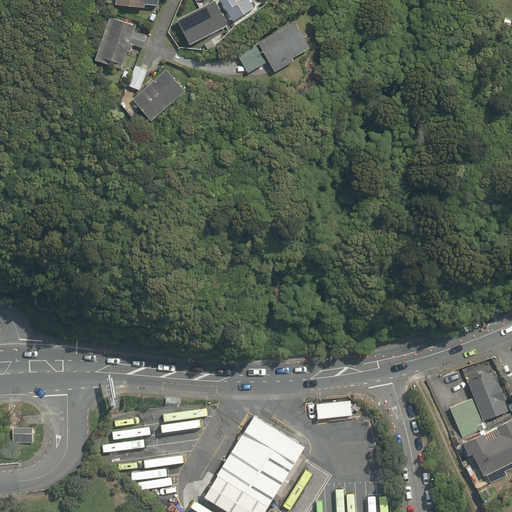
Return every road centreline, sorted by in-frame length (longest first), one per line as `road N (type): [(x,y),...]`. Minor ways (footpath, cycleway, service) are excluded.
road 1 (secondary): [(38,366),(249,378),(384,363)]
road 2 (residential): [(384,363),(420,511)]
road 3 (secondary): [(384,363),(511,324)]
